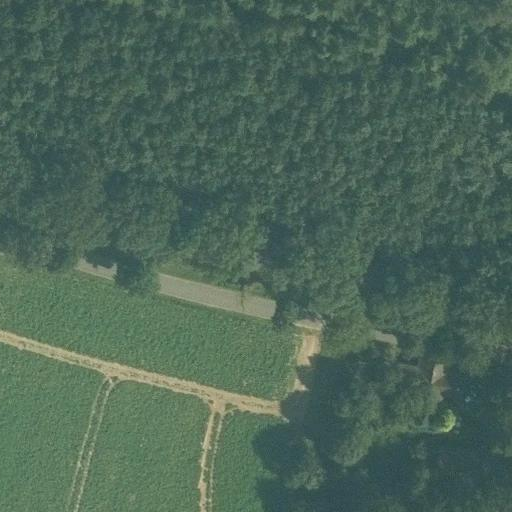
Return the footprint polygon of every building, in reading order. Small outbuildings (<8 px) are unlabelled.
[(445,370),(447,360),(419,355),(417,365),(399,362),(394,392),(423,397),(422,401),(428,403),(429,398),(440,400),(442,390),(460,393),(463,373),(445,370)] [(363,469),(374,426),(354,421),(343,464),(363,469)] [(473,483),(478,449),(440,443),(434,477),(473,483)] [(329,487),(335,478),(321,469),(315,477),(329,487)] [(309,504),(316,489),(303,482),(296,498),(309,504)]
